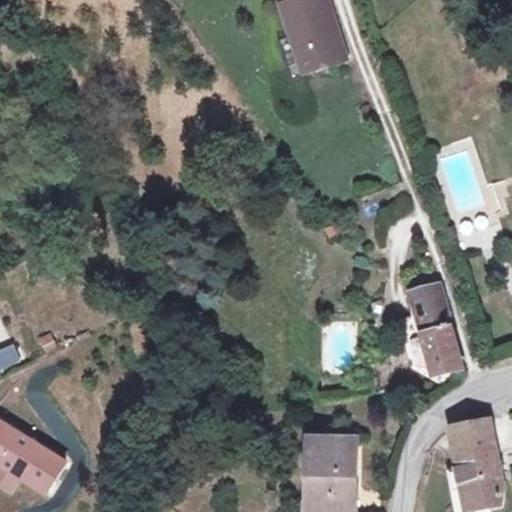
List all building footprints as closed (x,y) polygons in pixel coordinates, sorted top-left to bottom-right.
[(307,65),(348,53),(331,0),(289,0),(289,1),(287,2),(307,65)] [(464,365),(440,275),(413,282),(437,371),(464,365)] [(4,278),(0,278),(0,297),(9,295),(4,278)] [(496,416),(458,421),(466,469),(472,507),(508,502),(509,488),(496,416)] [(357,511),(360,435),(314,435),(310,511),(357,511)] [(473,511),(472,507),(466,469),(455,471),(459,511),(473,511)]
